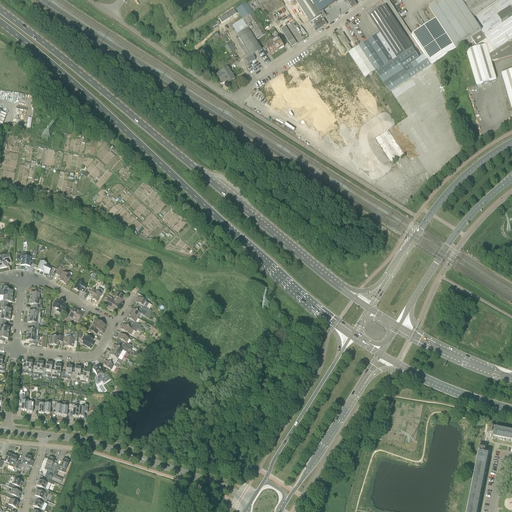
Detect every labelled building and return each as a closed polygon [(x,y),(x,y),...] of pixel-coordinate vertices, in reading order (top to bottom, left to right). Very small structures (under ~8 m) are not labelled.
[(262,7),(272,0),(250,0),(236,9),(243,20),(253,13),(253,14),(262,8),(262,7)] [(272,0),(262,7),(262,8),(268,17),(274,13),(275,14),(286,8),(280,0),(272,0)] [(323,19),(320,13),(310,0),(291,0),(287,3),(298,20),(305,15),(316,31),(327,24),(327,25),(323,19)] [(310,0),(320,13),(323,11),(333,5),(329,0),(310,0)] [(464,43),(471,39),(481,32),(473,20),(459,0),(440,0),(429,8),(436,19),(437,19),(456,49),(464,43)] [(459,0),(473,20),(491,7),(502,0),(459,0)] [(511,0),(502,0),(491,7),(473,20),(481,32),(471,39),(465,44),(466,46),(473,42),(476,46),(483,42),(486,45),(491,62),(498,60),(498,61),(511,56),(511,0)] [(397,58),(413,48),(385,6),(369,16),(380,33),(397,58)] [(249,28),(257,41),(266,35),(253,14),(253,13),(243,20),(249,29),(249,28)] [(414,34),(412,36),(424,55),(431,65),(456,49),(437,19),(436,19),(414,34)] [(239,46),(246,56),(247,58),(246,60),(248,64),(254,60),(255,59),(253,56),(262,50),(257,41),(249,28),(249,29),(237,36),(243,44),(239,46)] [(375,72),(359,47),(352,51),(348,45),(350,44),(343,33),(338,37),(348,51),(349,53),(357,65),(365,78),(375,72)] [(376,72),(378,70),(397,58),(380,33),(359,47),(375,72),(376,72)] [(281,49),(284,47),(278,38),(275,40),(276,41),(273,44),(277,51),(281,49)] [(229,55),(236,50),(230,42),(224,46),(229,55)] [(265,46),(271,55),(274,53),(277,51),(278,51),(277,51),(273,44),(269,46),(268,44),(265,46)] [(486,45),(466,51),(476,85),(478,85),(478,86),(481,86),(480,84),(496,79),(492,65),(491,62),(486,45)] [(410,79),(431,65),(424,55),(419,58),(413,48),(397,59),(410,79)] [(378,103),(347,55),(309,80),(343,132),(329,141),(339,156),(377,180),(395,169),(394,167),(417,152),(409,140),(409,139),(411,137),(412,138),(413,136),(416,134),(416,135),(417,134),(424,145),(437,137),(428,124),(429,124),(429,123),(431,122),(432,122),(433,121),(435,119),(436,119),(444,130),(453,124),(435,66),(435,65),(378,103)] [(410,79),(397,59),(379,71),(377,73),(378,74),(377,75),(383,84),(384,83),(383,83),(387,81),(384,84),(390,92),(410,79)] [(228,83),(235,79),(227,67),(216,75),(222,83),(226,81),(228,83)] [(511,70),(501,74),(511,109),(511,70)] [(35,260),(37,252),(33,251),(31,253),(31,258),(27,257),(26,255),(23,255),(22,253),(21,255),(18,254),(16,255),(16,260),(17,261),(19,261),(20,261),(21,263),(20,266),(24,267),(25,268),(28,266),(30,266),(30,264),(32,262),(31,261),(31,259),(35,260)] [(0,269),(7,268),(7,267),(6,267),(6,265),(11,263),(9,255),(6,256),(5,255),(0,256),(0,269)] [(44,272),(49,274),(51,268),(46,265),(47,264),(41,262),(37,270),(43,273),(44,272)] [(62,273),(59,278),(61,279),(60,281),(66,285),(71,277),(62,273)] [(80,290),(84,292),(87,287),(78,281),(74,289),(79,292),(80,290)] [(8,287),(8,284),(4,284),(4,287),(2,287),(2,290),(4,290),(3,296),(12,297),(13,291),(8,291),(8,287)] [(43,288),(42,288),(39,288),(39,291),(36,290),(36,294),(31,293),(30,299),(39,300),(40,294),(42,294),(43,288)] [(92,290),(89,295),(93,298),(92,300),(97,303),(103,292),(102,291),(99,289),(98,289),(96,292),(92,290)] [(119,304),(124,296),(118,293),(114,301),(112,300),(112,299),(107,296),(104,301),(106,302),(104,306),(110,309),(110,310),(115,313),(116,310),(117,310),(117,309),(119,304)] [(7,302),(12,303),(12,297),(3,296),(3,302),(0,302),(0,305),(6,306),(7,302)] [(149,304),(138,298),(136,301),(137,301),(136,303),(137,303),(135,307),(147,313),(149,310),(150,310),(152,306),(149,304)] [(30,299),(29,305),(34,305),(34,309),(40,309),(42,309),(42,306),(41,306),(42,300),(39,300),(30,299)] [(67,307),(63,305),(65,303),(60,300),(58,302),(56,301),(52,308),(54,309),(55,308),(58,310),(56,312),(63,315),(67,307)] [(0,305),(0,314),(11,315),(11,309),(6,309),(6,306),(0,305)] [(140,320),(142,315),(145,317),(147,313),(135,307),(133,310),(132,309),(131,311),(129,314),(138,318),(140,320)] [(34,312),(29,311),(28,317),(40,318),(41,313),(40,313),(40,309),(34,309),(34,312)] [(73,309),(72,311),(70,310),(68,310),(66,314),(67,315),(69,316),(68,317),(78,323),(83,313),(80,311),(79,313),(73,309)] [(5,320),(10,321),(11,315),(0,314),(0,323),(4,324),(5,320)] [(135,322),(138,318),(129,314),(128,317),(127,319),(128,319),(126,322),(138,329),(140,325),(135,322)] [(28,317),(27,323),(33,323),(32,327),(38,327),(39,324),(40,324),(40,318),(28,317)] [(105,326),(97,321),(95,325),(93,324),(90,331),(96,334),(98,331),(101,332),(105,326)] [(141,331),(138,329),(126,322),(124,326),(124,325),(123,327),(122,326),(120,329),(133,337),(137,331),(139,333),(141,331)] [(0,332),(9,333),(9,328),(4,327),(4,324),(0,323),(0,332)] [(32,330),(27,329),(26,335),(35,336),(36,331),(38,331),(38,327),(32,327),(32,330)] [(0,341),(3,342),(3,339),(8,339),(9,333),(0,332),(0,341)] [(74,332),(74,336),(65,335),(65,338),(64,347),(73,348),(74,342),(77,342),(78,333),(74,332)] [(129,350),(129,349),(131,351),(132,348),(130,347),(131,346),(126,343),(129,339),(120,334),(119,337),(119,338),(118,339),(119,340),(117,343),(129,350)] [(37,346),(37,342),(34,342),(35,336),(26,335),(26,341),(31,342),(30,345),(37,346)] [(49,345),(58,346),(59,342),(62,343),(62,336),(59,336),(59,337),(50,336),(49,345)] [(91,349),(94,344),(91,343),(93,339),(88,336),(86,338),(84,337),(82,341),(84,342),(82,344),(91,349)] [(124,357),(126,353),(127,353),(129,350),(117,343),(115,346),(114,347),(113,347),(112,350),(124,357)] [(122,362),(121,361),(124,357),(112,350),(110,353),(110,355),(108,359),(120,365),(122,362)] [(113,372),(116,368),(118,369),(120,365),(108,359),(107,362),(106,362),(105,363),(104,363),(103,366),(113,372)] [(31,371),(32,361),(26,361),(26,368),(23,367),(23,366),(22,374),(28,374),(28,371),(31,371)] [(34,363),(33,375),(32,378),(34,379),(37,380),(38,378),(39,372),(42,372),(42,369),(43,369),(43,362),(37,362),(37,364),(34,363)] [(51,371),(52,363),(46,363),(46,370),(43,369),(42,369),(42,372),(42,376),(48,376),(48,373),(51,373),(51,371)] [(61,365),(55,365),(54,372),(51,371),(51,373),(51,378),(57,378),(57,375),(60,375),(61,365)] [(71,374),(72,367),(66,366),(65,373),(62,373),(62,379),(68,380),(68,376),(71,376),(71,374)] [(97,384),(98,385),(99,384),(100,383),(101,382),(101,380),(108,376),(103,369),(103,370),(104,371),(101,372),(97,366),(93,370),(96,375),(95,375),(96,378),(97,384)] [(80,377),(81,368),(75,367),(74,374),(71,374),(71,376),(71,380),(76,380),(78,382),(79,382),(80,377)] [(90,370),(84,370),(83,377),(80,377),(79,382),(79,383),(85,383),(86,380),(89,380),(90,370)] [(25,396),(20,396),(19,405),(19,404),(22,404),(21,411),(27,411),(28,403),(28,402),(25,401),(25,396)] [(37,401),(35,401),(35,399),(31,399),(31,403),(28,403),(27,411),(26,412),(32,413),(33,407),(36,407),(37,401)] [(37,401),(36,407),(39,407),(38,414),(44,414),(45,405),(44,405),(41,404),(42,402),(37,401)] [(88,406),(85,406),(85,402),(80,401),(80,403),(78,417),(84,418),(84,411),(87,412),(88,406)] [(50,408),(53,408),(54,402),(48,402),(48,404),(45,404),(44,405),(45,405),(44,414),(50,414),(50,408)] [(59,403),(54,402),(53,408),(56,408),(55,415),(61,415),(62,406),(59,405),(59,403)] [(67,410),(70,411),(71,405),(68,404),(68,403),(62,403),(62,406),(61,415),(61,416),(67,417),(67,410)] [(76,403),(76,405),(71,405),(70,411),(73,411),(72,417),(78,418),(78,417),(80,403),(76,403)] [(494,433),(493,438),(511,441),(511,432),(495,428),(494,433)] [(12,455),(7,453),(4,461),(9,463),(12,455)] [(476,511),(488,455),(479,453),(467,511),(476,511)] [(9,463),(9,464),(8,466),(14,468),(18,458),(12,455),(9,463)] [(20,471),(20,470),(21,468),(24,469),(25,465),(29,466),(32,467),(34,462),(31,460),(32,458),(26,455),(22,465),(20,464),(18,470),(17,470),(20,471)] [(45,466),(46,466),(45,469),(50,471),(49,473),(53,475),(54,472),(56,466),(53,464),(54,460),(49,458),(45,466)] [(57,473),(58,471),(65,473),(69,461),(63,459),(60,467),(56,466),(54,472),(53,475),(53,476),(54,475),(56,477),(57,473)] [(53,476),(51,481),(61,485),(63,479),(56,477),(54,475),(53,476)] [(44,478),(43,482),(39,480),(37,486),(43,489),(45,490),(48,491),(51,484),(50,484),(51,481),(44,478)] [(14,479),(12,484),(11,486),(9,485),(8,487),(12,489),(14,490),(15,487),(15,486),(20,488),(22,483),(14,479)] [(12,489),(11,492),(9,491),(7,495),(6,497),(10,499),(12,500),(13,497),(13,496),(18,498),(20,493),(14,490),(12,489)] [(41,499),(43,500),(46,493),(48,494),(49,491),(48,491),(45,490),(43,489),(42,493),(37,491),(35,496),(41,499)] [(8,505),(11,506),(12,507),(16,509),(19,503),(12,500),(10,499),(8,505)] [(35,501),(33,506),(39,509),(41,510),(43,504),(35,501)]
